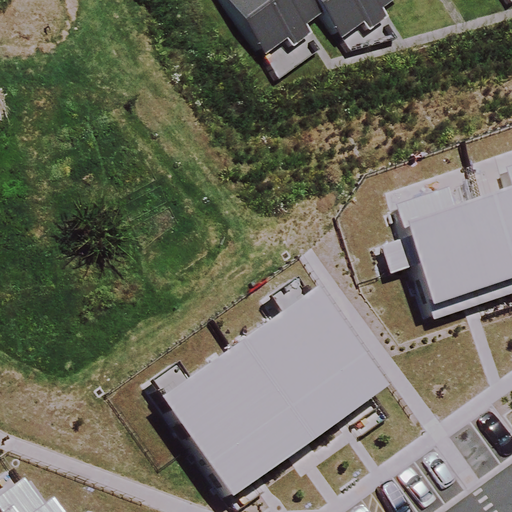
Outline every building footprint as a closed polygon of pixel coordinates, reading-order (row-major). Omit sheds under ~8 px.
[(302,0),(214,0),(281,87),(323,55),(304,31),(318,21),(302,0)] [(302,0),(318,21),(346,58),(395,39),(377,14),(394,1),(393,0),(302,0)] [(511,0),(500,0),(509,10),(511,7),(511,0)] [(504,292),(416,284),(411,347),(498,354),(504,292)] [(168,353),(143,330),(92,383),(116,407),(168,353)] [(378,427),(373,370),(316,375),(321,432),(378,427)] [(511,491),(511,421),(485,423),(488,492),(511,491)] [(477,511),(473,460),(338,472),(341,511),(477,511)] [(293,511),(290,476),(195,486),(197,511),(293,511)]
